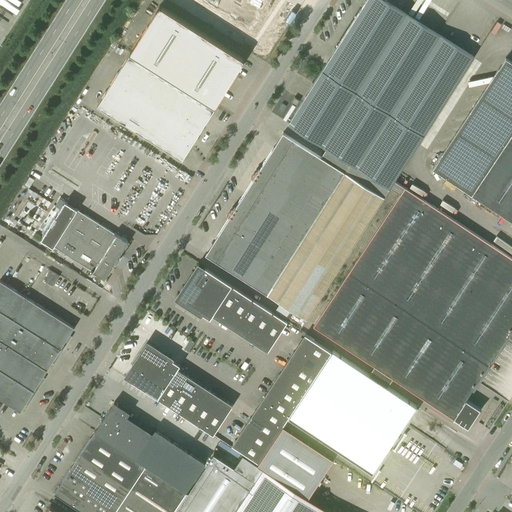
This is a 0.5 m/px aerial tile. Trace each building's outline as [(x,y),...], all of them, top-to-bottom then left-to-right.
[(189,0),(255,43),(282,0),(189,0)] [(366,0),(288,124),(327,148),(390,188),(474,55),(386,0),(366,0)] [(244,59),(159,5),(129,53),(214,106),(244,59)] [(182,157),(214,106),(129,53),(97,103),(182,157)] [(511,61),(506,58),(499,68),(498,67),(432,168),(511,221),(511,61)] [(300,100),(294,97),(291,102),(296,105),(300,100)] [(306,319),(390,188),(327,148),(321,156),(283,132),(205,254),(306,319)] [(459,420),(459,421),(463,425),(464,423),(469,426),(480,409),(481,410),(481,409),(466,399),(507,337),(511,339),(511,257),(405,187),(313,326),(453,418),(454,419),(455,417),(459,420)] [(114,263),(113,262),(117,255),(119,256),(120,254),(121,255),(127,246),(126,245),(128,241),(126,240),(127,239),(123,236),(122,237),(77,209),(65,201),(41,239),(53,246),(98,274),(97,276),(101,278),(102,277),(105,278),(107,275),(108,275),(114,266),(113,265),(114,263)] [(178,297),(210,318),(213,314),(232,284),(205,267),(203,271),(197,267),(178,297)] [(0,398),(20,411),(74,327),(0,279),(0,398)] [(243,291),(232,284),(213,314),(223,321),(243,291)] [(254,299),(243,291),(223,321),(235,328),(254,299)] [(90,313),(99,299),(88,292),(79,306),(90,313)] [(264,306),(254,299),(235,328),(246,335),(264,306)] [(287,320),(264,306),(246,335),(268,350),(287,320)] [(298,345),(324,362),(332,351),(306,334),(298,345)] [(134,377),(131,380),(158,398),(177,368),(180,364),(148,343),(128,373),(134,377)] [(298,345),(291,356),(317,373),(324,362),(298,345)] [(400,436),(397,435),(417,405),(333,350),(288,417),(372,473),(391,444),(394,445),(400,436)] [(310,384),(317,373),(291,356),(284,367),(310,384)] [(284,367),(276,378),(302,395),(310,384),(284,367)] [(177,368),(158,398),(168,405),(188,375),(177,368)] [(188,375),(168,405),(179,412),(199,383),(188,375)] [(276,378),(269,389),(295,406),(302,395),(276,378)] [(179,412),(190,419),(210,390),(199,383),(179,412)] [(288,417),(295,406),(269,389),(262,400),(288,417)] [(190,419),(202,426),(221,397),(210,390),(190,419)] [(213,434),(232,405),(221,397),(202,426),(213,434)] [(255,411),(281,428),(283,424),(288,417),(262,400),(255,411)] [(114,401),(54,492),(75,505),(72,509),(76,511),(78,508),(84,511),(171,511),(186,491),(170,481),(153,470),(135,458),(153,432),(152,432),(127,416),(130,411),(114,401)] [(273,439),(281,428),(255,411),(247,422),(273,439)] [(247,422),(240,433),(266,450),(273,439),(247,422)] [(263,469),(264,467),(308,496),(334,457),(283,424),(281,428),(273,439),(266,450),(258,462),(257,465),(263,469)] [(153,470),(173,440),(155,428),(152,432),(153,432),(135,458),(153,470)] [(258,462),(266,450),(240,433),(232,445),(258,462)] [(153,470),(170,481),(190,451),(173,440),(153,470)] [(186,491),(188,493),(205,467),(208,463),(190,451),(170,481),(186,491)] [(323,511),(326,508),(308,496),(264,467),(263,469),(257,465),(242,455),(234,467),(213,454),(208,463),(205,467),(188,493),(186,491),(171,511),(323,511)]
